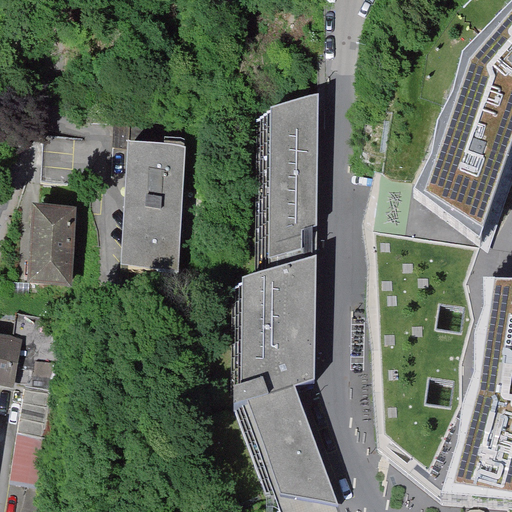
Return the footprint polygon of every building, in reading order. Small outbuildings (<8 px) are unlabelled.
[(435,150),(413,197),(481,244),(511,142),(511,0),(509,0),(466,43),(457,85),(441,112),(435,150)] [(324,88),(274,93),(272,254),(244,264),(243,388),(283,496),(342,509),(331,478),(300,387),(318,379),(324,88)] [(38,134),(37,182),(82,184),(83,136),(38,134)] [(133,147),(127,270),(176,273),(182,150),(133,147)] [(76,211),(41,208),(34,283),(69,286),(76,211)] [(423,491),(441,506),(443,499),(461,437),(466,391),(475,370),(477,333),(485,309),(485,278),(482,262),(481,244),(407,231),(375,225),(363,223),(368,258),(366,303),(372,340),(378,433),(378,453),(409,479),(423,491)] [(511,278),(485,278),(485,309),(477,333),(475,370),(466,391),(461,437),(443,499),(441,506),(459,508),(511,511),(511,278)] [(21,343),(0,339),(0,384),(15,387),(21,343)] [(62,397),(29,392),(15,486),(48,491),(62,397)]
